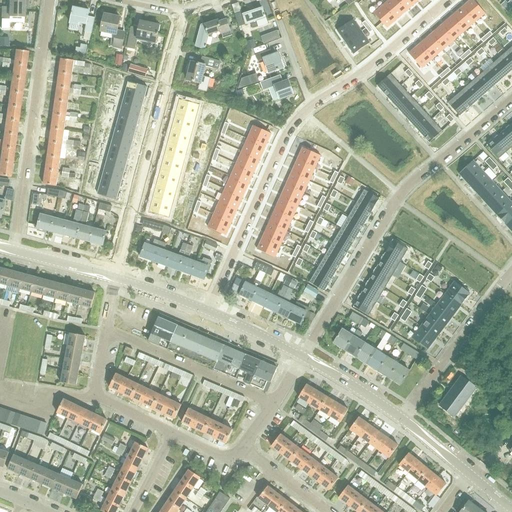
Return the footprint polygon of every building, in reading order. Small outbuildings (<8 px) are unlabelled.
[(8,7),(1,7),(0,29),(8,29),(9,22),(23,23),(24,1),(8,0),(8,7)] [(398,0),(389,0),(384,4),(397,19),(407,10),(398,0)] [(417,0),(398,0),(407,10),(418,1),(417,0)] [(472,0),(470,0),(461,8),(474,23),(485,14),(472,0)] [(511,0),(508,3),(506,1),(501,5),(508,13),(511,9),(511,0)] [(384,4),(373,14),(386,28),(397,19),(384,4)] [(90,33),(94,18),(87,17),(89,11),(73,8),(70,23),(78,25),(79,21),(86,22),(84,32),(90,33)] [(461,8),(451,17),(463,32),(474,23),(461,8)] [(267,24),(262,9),(248,13),(247,11),(235,15),(239,27),(250,23),(252,29),(259,26),(267,24)] [(121,48),(124,33),(117,31),(120,18),(104,14),(100,32),(101,32),(100,36),(111,39),(109,46),(121,48)] [(451,17),(440,26),(453,41),(463,32),(451,17)] [(201,28),(196,47),(205,49),(208,35),(221,31),(224,38),(230,36),(232,36),(228,23),(227,20),(218,23),(217,21),(204,25),(205,27),(201,28)] [(353,20),(337,31),(345,43),(361,31),(353,20)] [(130,34),(127,48),(135,50),(137,39),(155,43),(159,26),(140,22),(138,29),(131,27),(130,34)] [(440,26),(430,35),(442,50),(453,41),(440,26)] [(508,32),(504,28),(499,33),(502,36),(508,32)] [(361,31),(345,43),(353,54),(369,43),(361,31)] [(277,32),(271,34),(274,41),(280,39),(277,32)] [(430,35),(419,44),(432,59),(442,50),(430,35)] [(496,42),(493,38),(487,43),(491,46),(496,42)] [(254,43),(247,45),(249,51),(256,48),(254,43)] [(419,44),(408,54),(421,69),(432,59),(419,44)] [(84,56),(86,46),(80,45),(79,49),(75,48),(74,54),(84,56)] [(485,52),(481,48),(476,53),(479,56),(485,52)] [(269,73),(284,68),(278,53),(273,55),(271,50),(255,55),(258,61),(264,59),(269,73)] [(505,75),(511,69),(511,59),(505,52),(494,62),(505,75)] [(116,55),(114,66),(121,67),(123,56),(116,55)] [(192,63),(187,80),(200,83),(198,90),(207,92),(210,79),(203,77),(205,67),(219,70),(221,62),(203,57),(201,65),(192,63)] [(473,62),(470,58),(464,63),(468,66),(473,62)] [(505,75),(494,62),(482,73),(494,86),(505,75)] [(123,64),(122,70),(128,72),(130,66),(123,64)] [(130,66),(128,72),(145,78),(147,69),(130,64),(130,66)] [(462,72),(458,68),(453,73),(456,76),(462,72)] [(413,75),(408,69),(404,73),(409,78),(413,75)] [(494,86),(482,73),(471,83),(482,96),(494,86)] [(241,79),(237,89),(258,82),(256,74),(241,79)] [(400,86),(390,74),(377,86),(387,97),(400,86)] [(279,99),(293,94),(288,81),(283,83),(280,76),(261,83),(263,90),(275,86),(279,99)] [(450,82),(447,78),(441,83),(445,87),(450,82)] [(423,86),(418,81),(415,84),(419,89),(423,86)] [(426,84),(430,89),(434,85),(429,81),(426,84)] [(128,82),(124,96),(143,101),(147,87),(128,82)] [(482,96),(471,83),(465,88),(459,93),(471,106),(482,96)] [(411,97),(400,86),(387,97),(398,109),(411,97)] [(433,97),(429,92),(425,95),(430,100),(433,97)] [(471,106),(459,93),(447,103),(459,116),(471,106)] [(124,96),(120,110),(139,115),(143,101),(124,96)] [(421,108),(411,97),(398,109),(408,120),(421,108)] [(180,100),(176,114),(195,119),(198,105),(180,100)] [(444,108),(439,103),(435,106),(440,112),(444,108)] [(432,120),(421,108),(408,120),(419,131),(432,120)] [(120,110),(116,124),(135,129),(139,115),(120,110)] [(176,114),(172,128),(191,133),(195,119),(176,114)] [(454,120),(449,114),(445,118),(450,123),(454,120)] [(442,131),(432,120),(419,131),(429,143),(442,131)] [(116,124),(113,138),(132,143),(135,129),(116,124)] [(511,127),(510,125),(499,135),(510,149),(511,146),(511,127)] [(253,126),(247,139),(265,147),(271,134),(253,126)] [(172,128),(168,142),(187,147),(191,133),(172,128)] [(499,135),(487,145),(498,159),(500,158),(502,161),(508,156),(506,153),(510,149),(499,135)] [(113,138),(109,152),(128,157),(132,143),(113,138)] [(247,139),(241,151),(259,159),(265,147),(247,139)] [(168,142),(164,156),(183,161),(187,147),(168,142)] [(302,148),(297,161),(314,169),(320,156),(302,148)] [(241,151),(236,164),(254,172),(259,159),(241,151)] [(109,152),(105,166),(124,171),(128,157),(109,152)] [(164,156),(161,170),(179,175),(183,161),(164,156)] [(488,166),(493,162),(489,158),(484,162),(488,166)] [(297,161),(291,173),(309,181),(314,169),(297,161)] [(468,184),(483,171),(473,161),(459,174),(468,184)] [(493,171),(497,167),(493,162),(488,166),(493,171)] [(236,164),(230,177),(248,185),(254,172),(236,164)] [(105,166),(101,180),(120,185),(124,171),(105,166)] [(161,170),(157,184),(176,189),(179,175),(161,170)] [(478,195),(492,182),(483,171),(468,184),(477,194),(478,195)] [(291,173),(285,186),(303,194),(309,181),(291,173)] [(230,177),(224,189),(242,197),(248,185),(230,177)] [(348,177),(345,182),(350,185),(353,180),(348,177)] [(511,182),(508,178),(503,182),(507,187),(511,182)] [(7,187),(8,181),(0,179),(0,187),(1,188),(2,186),(7,187)] [(101,180),(97,194),(116,199),(120,185),(101,180)] [(501,192),(492,182),(478,195),(486,204),(487,205),(501,192)] [(157,184),(153,198),(172,203),(176,189),(157,184)] [(285,186),(280,199),(297,207),(303,194),(285,186)] [(59,198),(61,191),(56,189),(47,189),(46,196),(59,198)] [(224,189),(219,202),(237,210),(242,197),(224,189)] [(371,212),(379,199),(364,190),(356,203),(371,212)] [(511,202),(501,192),(487,205),(496,215),(511,202)] [(153,198),(149,212),(168,217),(172,203),(153,198)] [(280,199),(274,211),(292,219),(297,207),(280,199)] [(219,202),(213,215),(231,223),(237,210),(219,202)] [(506,226),(511,219),(511,203),(511,202),(496,215),(505,225),(506,226)] [(110,213),(112,207),(100,203),(98,210),(110,213)] [(363,225),(371,212),(356,203),(348,216),(363,225)] [(67,222),(63,235),(77,239),(80,226),(82,220),(84,212),(76,210),(73,224),(67,222)] [(274,211),(268,224),(286,232),(292,219),(274,211)] [(80,226),(77,239),(90,242),(93,229),(85,227),(87,221),(89,213),(88,213),(84,212),(82,220),(80,226)] [(50,232),(54,219),(41,215),(37,228),(50,232)] [(213,215),(207,228),(225,236),(231,223),(213,215)] [(355,238),(363,225),(348,216),(340,229),(355,238)] [(54,219),(50,232),(63,235),(67,222),(54,219)] [(163,233),(166,226),(153,223),(151,229),(163,233)] [(268,224),(263,237),(281,245),(286,232),(268,224)] [(106,233),(93,229),(90,242),(102,245),(106,233)] [(347,252),(355,238),(340,229),(332,243),(347,252)] [(263,237),(257,250),(275,258),(281,245),(263,237)] [(158,249),(160,242),(154,240),(152,247),(145,244),(140,257),(153,262),(158,249)] [(216,252),(218,246),(206,241),(204,247),(216,252)] [(400,263),(408,249),(393,241),(385,254),(400,263)] [(158,249),(153,262),(166,266),(171,253),(164,251),(166,244),(160,242),(158,249)] [(171,253),(166,266),(178,271),(183,258),(188,245),(183,243),(178,256),(171,253)] [(339,265),(347,252),(332,243),(324,256),(339,265)] [(193,246),(188,245),(183,258),(178,271),(191,275),(196,262),(197,259),(196,262),(188,260),(193,246)] [(392,276),(400,263),(385,254),(377,267),(392,276)] [(339,265),(324,256),(317,269),(332,278),(339,265)] [(196,262),(191,275),(204,280),(211,261),(203,258),(202,261),(197,259),(196,262)] [(428,270),(432,264),(428,261),(424,267),(428,270)] [(265,273),(268,268),(257,262),(254,268),(260,271),(265,273)] [(388,282),(392,276),(377,267),(369,280),(384,289),(388,282)] [(0,268),(0,289),(6,291),(11,272),(0,268)] [(265,273),(271,276),(274,270),(268,268),(265,273)] [(332,278),(317,269),(309,282),(324,291),(332,278)] [(237,279),(231,289),(240,293),(239,295),(252,301),(258,289),(265,273),(260,271),(252,286),(245,282),(245,283),(237,279)] [(6,291),(18,295),(19,290),(23,275),(11,272),(6,291)] [(420,283),(423,277),(419,274),(415,280),(420,283)] [(431,282),(434,277),(429,274),(426,279),(431,282)] [(23,275),(19,290),(31,293),(35,278),(23,275)] [(47,281),(35,278),(31,293),(43,296),(47,281)] [(287,278),(284,285),(289,287),(292,280),(287,278)] [(292,280),(289,287),(294,289),(297,283),(292,280)] [(384,289),(369,280),(361,294),(376,303),(384,289)] [(59,284),(47,281),(43,296),(55,299),(59,284)] [(454,282),(445,293),(461,305),(470,294),(468,293),(469,291),(464,288),(463,289),(454,282)] [(71,287),(59,284),(55,299),(67,302),(71,287)] [(270,295),(264,307),(276,313),(283,298),(288,288),(283,286),(281,291),(280,291),(276,298),(270,295)] [(315,298),(319,292),(308,286),(304,291),(315,298)] [(423,294),(427,289),(422,286),(418,291),(423,294)] [(82,291),(71,287),(67,302),(79,305),(82,291)] [(411,296),(415,290),(411,287),(407,293),(411,296)] [(283,298),(276,313),(288,319),(294,306),(288,303),(292,296),(290,295),(293,290),(288,288),(283,298)] [(270,295),(258,289),(252,301),(264,307),(270,295)] [(95,294),(82,291),(79,305),(91,309),(95,294)] [(420,299),(423,294),(418,291),(415,296),(420,299)] [(459,308),(461,305),(445,293),(437,304),(438,305),(453,316),(459,308)] [(368,316),(376,303),(361,294),(353,307),(368,316)] [(427,297),(424,301),(430,305),(433,301),(427,297)] [(403,309),(407,303),(402,300),(399,306),(403,309)] [(294,306),(288,319),(300,325),(308,308),(296,302),(294,306)] [(438,305),(437,304),(429,315),(444,327),(450,319),(453,316),(438,305)] [(408,317),(412,312),(406,309),(403,314),(408,317)] [(307,312),(304,319),(311,322),(315,316),(307,312)] [(349,318),(361,325),(364,320),(353,313),(349,318)] [(394,322),(398,316),(394,313),(390,319),(394,322)] [(405,322),(408,317),(403,314),(400,319),(405,322)] [(442,330),(444,327),(429,315),(420,327),(436,338),(442,330)] [(167,350),(177,326),(158,318),(148,342),(167,350)] [(178,326),(177,326),(167,350),(213,369),(224,345),(178,326)] [(352,340),(357,331),(352,327),(348,333),(343,329),(334,343),(345,350),(352,340)] [(436,338),(420,327),(412,338),(427,350),(433,342),(436,338)] [(382,330),(378,336),(382,339),(386,333),(382,330)] [(352,340),(345,350),(356,357),(365,343),(358,339),(362,333),(357,331),(352,340)] [(70,333),(68,346),(83,349),(85,336),(70,333)] [(377,348),(367,364),(378,371),(387,357),(380,353),(382,351),(387,342),(391,336),(386,333),(382,339),(377,348)] [(365,343),(356,357),(367,364),(377,348),(372,345),(371,347),(365,343)] [(400,350),(405,353),(409,347),(404,344),(400,350)] [(246,355),(224,345),(213,369),(236,379),(246,355)] [(83,349),(68,346),(65,358),(81,361),(83,349)] [(130,357),(133,350),(126,347),(123,354),(130,357)] [(409,347),(405,353),(417,360),(420,354),(409,347)] [(139,353),(137,358),(146,362),(148,357),(139,353)] [(261,361),(246,355),(236,379),(250,385),(261,361)] [(393,361),(387,357),(378,371),(390,378),(400,362),(394,358),(393,361)] [(65,358),(63,370),(78,373),(81,361),(65,358)] [(136,362),(126,358),(124,362),(133,366),(136,362)] [(152,358),(150,363),(158,367),(160,362),(152,358)] [(277,368),(261,361),(250,385),(267,392),(277,368)] [(160,362),(158,367),(168,371),(170,366),(160,362)] [(396,368),(390,378),(401,385),(409,371),(403,367),(398,364),(396,368)] [(173,367),(171,372),(180,376),(182,371),(173,367)] [(78,373),(63,370),(61,383),(76,386),(78,373)] [(193,375),(182,371),(180,376),(190,380),(193,375)] [(120,393),(127,380),(115,374),(109,388),(120,393)] [(455,417),(476,388),(461,377),(440,406),(455,417)] [(127,380),(120,393),(131,398),(137,385),(127,380)] [(212,390),(214,385),(204,381),(202,386),(212,390)] [(148,390),(142,404),(152,409),(159,395),(153,392),(155,386),(151,384),(148,390)] [(148,390),(137,385),(131,398),(142,404),(148,390)] [(214,385),(212,390),(220,393),(222,388),(214,385)] [(309,404),(317,391),(306,385),(298,398),(309,404)] [(226,390),(224,395),(229,397),(233,398),(235,394),(226,390)] [(327,397),(317,391),(309,404),(319,411),(327,397)] [(235,394),(233,398),(243,403),(245,398),(235,394)] [(159,395),(152,409),(163,414),(170,400),(159,395)] [(327,397),(319,411),(329,417),(337,404),(327,397)] [(68,418),(74,405),(63,399),(57,413),(68,418)] [(234,399),(231,406),(237,408),(240,402),(234,399)] [(181,405),(170,400),(163,414),(174,419),(181,405)] [(337,404),(329,417),(340,423),(348,410),(337,404)] [(85,410),(74,405),(68,418),(79,424),(85,410)] [(298,405),(295,409),(302,415),(306,411),(298,405)] [(193,428),(200,414),(188,409),(182,423),(193,428)] [(5,410),(2,421),(7,422),(10,411),(5,410)] [(96,415),(85,410),(79,424),(89,429),(96,415)] [(10,411),(7,422),(12,424),(16,413),(10,411)] [(21,415),(16,413),(12,424),(17,426),(18,423),(21,415)] [(200,414),(193,428),(204,433),(210,419),(200,414)] [(21,415),(18,423),(17,426),(22,428),(26,417),(21,415)] [(96,415),(89,429),(101,434),(107,420),(96,415)] [(301,416),(297,421),(304,426),(307,421),(301,416)] [(26,417),(22,428),(27,429),(31,418),(26,417)] [(31,418),(27,429),(32,431),(36,420),(31,418)] [(359,437),(368,425),(358,418),(349,430),(359,437)] [(221,424),(210,419),(204,433),(214,438),(221,424)] [(36,420),(32,431),(37,433),(41,422),(36,420)] [(298,431),(301,427),(293,421),(290,425),(298,431)] [(319,430),(322,426),(315,421),(309,429),(316,434),(319,430)] [(46,424),(41,422),(37,433),(43,435),(46,424)] [(232,430),(221,424),(214,438),(225,444),(232,430)] [(368,425),(359,437),(369,444),(378,432),(368,425)] [(309,432),(301,427),(298,431),(300,432),(305,436),(306,437),(309,432)] [(329,437),(319,430),(316,434),(325,441),(329,437)] [(101,440),(112,446),(116,438),(104,432),(101,440)] [(388,439),(378,432),(369,444),(379,451),(388,439)] [(57,442),(59,437),(50,433),(48,438),(57,442)] [(281,454),(290,442),(280,435),(271,447),(281,454)] [(309,439),(317,445),(320,441),(312,435),(309,439)] [(65,446),(68,441),(59,437),(57,442),(65,446)] [(398,446),(388,439),(379,451),(389,458),(398,446)] [(320,441),(317,445),(325,451),(328,446),(320,441)] [(135,442),(129,453),(129,454),(142,461),(148,449),(135,442)] [(299,449),(290,442),(281,454),(290,461),(299,449)] [(80,447),(72,443),(69,448),(78,452),(80,447)] [(114,446),(112,451),(116,453),(122,456),(124,451),(118,448),(114,446)] [(346,456),(349,452),(341,446),(338,450),(346,456)] [(80,447),(78,452),(88,457),(90,452),(80,447)] [(9,453),(0,449),(0,466),(4,468),(9,453)] [(299,449),(290,461),(300,469),(309,457),(299,449)] [(329,453),(336,459),(340,455),(332,449),(329,453)] [(357,458),(349,452),(346,456),(354,462),(357,458)] [(142,461),(129,454),(127,458),(123,465),(136,472),(142,461)] [(408,454),(398,465),(404,470),(402,473),(405,476),(408,473),(418,461),(408,454)] [(19,474),(26,460),(14,455),(8,469),(19,474)] [(340,455),(336,459),(345,465),(348,461),(340,455)] [(309,457),(300,469),(309,476),(318,464),(309,457)] [(26,460),(19,474),(31,479),(37,465),(26,460)] [(365,470),(368,466),(360,460),(357,464),(365,470)] [(427,469),(418,461),(408,473),(417,481),(427,469)] [(328,471),(318,464),(309,476),(319,483),(328,471)] [(37,465),(31,479),(42,484),(48,470),(37,465)] [(136,472),(123,465),(118,477),(131,483),(136,472)] [(376,472),(368,466),(365,470),(373,476),(376,472)] [(427,469),(417,481),(427,488),(436,477),(427,469)] [(48,470),(42,484),(53,489),(60,475),(48,470)] [(181,481),(193,489),(200,478),(189,470),(181,481)] [(366,481),(369,477),(361,470),(358,475),(366,481)] [(338,478),(328,471),(319,483),(329,490),(338,478)] [(71,480),(60,475),(53,489),(65,494),(71,480)] [(131,483),(118,477),(112,488),(125,494),(131,483)] [(369,477),(366,481),(374,487),(377,483),(369,477)] [(436,477),(427,488),(436,496),(446,485),(436,477)] [(71,480),(65,494),(77,499),(83,485),(71,480)] [(181,481),(174,491),(186,499),(193,489),(181,481)] [(396,487),(389,481),(388,481),(385,485),(393,491),(396,487)] [(381,485),(378,490),(386,495),(389,491),(381,485)] [(268,506),(277,494),(267,486),(258,498),(268,506)] [(348,505),(357,493),(347,486),(338,498),(348,505)] [(204,495),(204,494),(207,491),(201,487),(198,491),(204,495)] [(404,493),(396,487),(393,491),(401,497),(404,493)] [(125,494),(112,488),(106,499),(119,506),(125,494)] [(174,491),(167,501),(179,509),(186,499),(174,491)] [(204,495),(198,491),(198,492),(195,496),(206,503),(210,498),(204,494),(204,495)] [(389,491),(386,495),(393,501),(396,496),(389,491)] [(220,511),(230,498),(220,492),(205,511),(220,511)] [(357,493),(348,505),(356,511),(358,511),(367,500),(357,493)] [(101,497),(95,494),(93,498),(104,504),(101,511),(102,511),(116,511),(119,506),(106,499),(101,497)] [(277,494),(268,506),(275,511),(277,511),(286,501),(277,494)] [(413,505),(416,501),(408,495),(404,499),(413,505)] [(400,499),(397,503),(405,509),(408,505),(400,499)] [(367,500),(358,511),(373,511),(376,508),(367,500)] [(167,501),(160,511),(177,511),(179,509),(167,501)] [(286,501),(277,511),(292,511),(296,508),(286,501)] [(424,507),(416,501),(413,505),(421,511),(424,507)] [(482,511),(469,501),(460,511),(482,511)]
